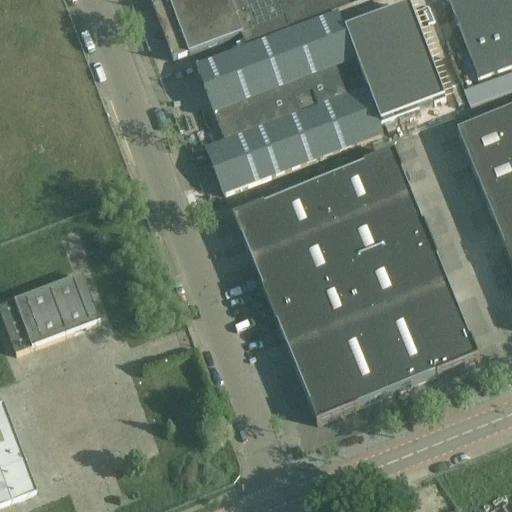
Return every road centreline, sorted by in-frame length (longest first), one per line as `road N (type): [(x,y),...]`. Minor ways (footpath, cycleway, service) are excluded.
road 1 (unclassified): [(287,505),(88,0)]
road 2 (tertiary): [(511,417),(287,505)]
